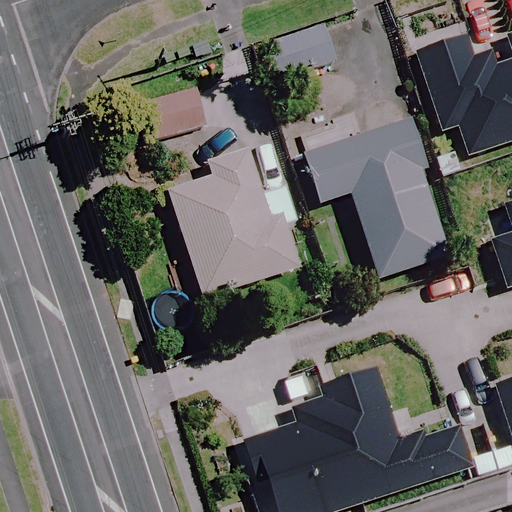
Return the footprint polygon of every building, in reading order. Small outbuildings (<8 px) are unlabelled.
[(334,71),(321,32),(261,51),(274,90),(334,71)] [(191,89),(115,113),(130,159),(205,135),(191,89)] [(511,98),(493,105),(511,162),(511,98)] [(447,265),(407,128),(299,160),(314,212),(348,202),(373,287),(447,265)] [(202,169),(208,185),(163,199),(198,306),(295,274),(281,232),(293,228),(284,200),(261,208),(243,155),(202,169)] [(511,451),(511,386),(495,332),(336,383),(354,438),(431,413),(448,464),(490,451),(492,458),(511,451)]
